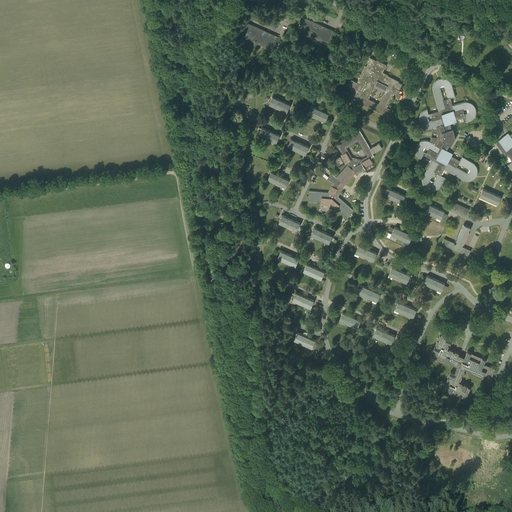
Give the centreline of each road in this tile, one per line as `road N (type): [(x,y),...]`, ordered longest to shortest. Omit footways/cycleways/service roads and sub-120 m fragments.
road 1 (residential): [(340,110),(276,88),(232,103),(232,120)]
road 2 (residential): [(328,0),(435,65)]
road 3 (residential): [(367,224),(389,257),(461,288)]
